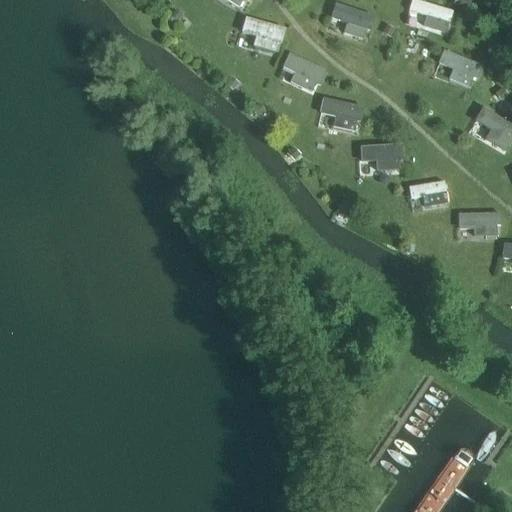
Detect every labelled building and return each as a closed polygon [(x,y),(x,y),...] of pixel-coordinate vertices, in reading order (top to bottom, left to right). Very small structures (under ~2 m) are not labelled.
[(219,0),(238,11),(244,1),(248,4),(250,0),(219,0)] [(415,0),(413,0),(405,27),(447,40),(455,12),(415,0)] [(375,19),(335,6),(330,21),(346,26),(343,35),(363,42),(367,33),(370,34),(375,19)] [(175,12),(169,19),(176,25),(182,18),(175,12)] [(284,32),(245,21),(241,36),(255,40),(253,50),(278,57),(284,32)] [(469,90),(473,81),(476,82),(482,70),(443,53),(438,66),(452,72),(448,82),(469,90)] [(288,86),(310,96),(315,86),(320,88),(326,74),(288,57),(280,75),(291,80),(288,86)] [(230,78),(223,86),(232,93),(239,86),(230,78)] [(365,111),(322,101),(318,116),(334,120),(331,130),(354,136),(357,124),(361,126),(365,111)] [(260,103),(251,108),(257,117),(265,111),(260,103)] [(511,141),(511,128),(483,110),(475,123),(489,131),(483,142),(504,155),(511,144),(511,141)] [(293,145),(285,154),(295,162),(302,153),(293,145)] [(403,148),(359,150),(360,165),(376,164),(377,174),(400,173),(399,162),(403,162),(403,148)] [(447,206),(446,197),(444,185),(406,191),(408,202),(421,200),(422,210),(447,206)] [(341,207),(337,215),(345,219),(348,211),(341,207)] [(502,218),(459,218),(459,232),(473,232),(473,239),(495,239),(494,233),(502,233),(502,218)] [(405,256),(414,256),(414,247),(405,247),(405,256)] [(511,247),(504,247),(503,262),(511,262),(511,247)]
